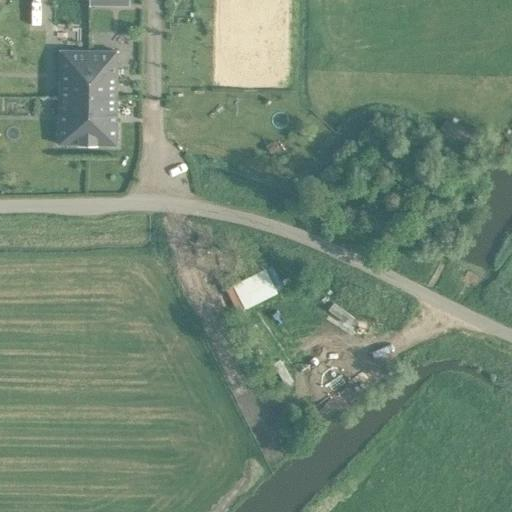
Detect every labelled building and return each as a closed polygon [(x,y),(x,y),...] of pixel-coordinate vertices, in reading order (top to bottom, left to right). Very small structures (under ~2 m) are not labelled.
[(115,145),(116,51),(58,50),(57,144),(115,145)] [(440,127),(439,128),(453,137),(461,126),(451,120),(447,117),(440,127)] [(201,121),(169,120),(169,137),(169,140),(172,140),(200,141),(201,121)] [(235,283),(245,305),(283,287),(272,264),(235,283)] [(314,386),(314,396),(323,405),(333,406),(342,396),(343,387),(333,377),(324,377),(314,386)]
